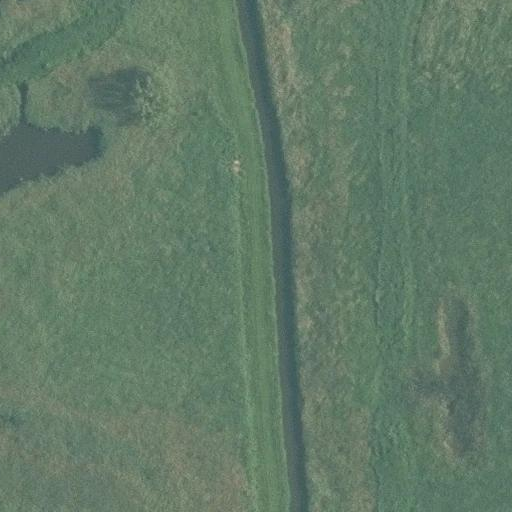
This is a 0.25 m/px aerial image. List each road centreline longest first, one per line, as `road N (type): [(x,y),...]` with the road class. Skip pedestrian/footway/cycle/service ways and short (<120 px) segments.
road 1 (track): [(268,511),(248,179),(216,0)]
road 2 (track): [(388,511),(388,27),(395,0)]
road 3 (track): [(0,69),(79,30),(112,0)]
